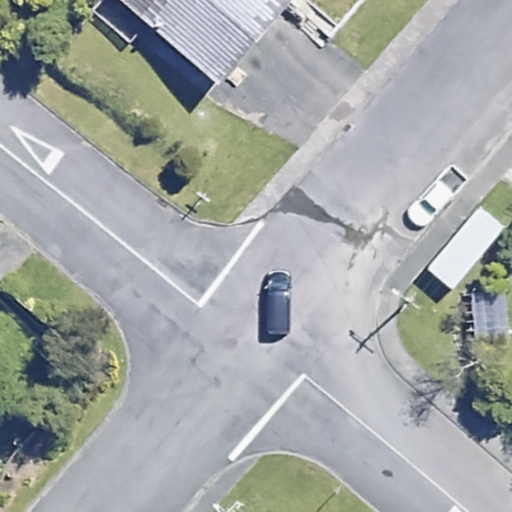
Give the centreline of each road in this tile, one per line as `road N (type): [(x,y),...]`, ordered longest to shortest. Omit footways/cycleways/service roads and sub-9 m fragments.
road 1 (residential): [(244,334),(511,25)]
road 2 (residential): [(0,157),(244,334)]
road 3 (residential): [(244,334),(443,511)]
road 4 (residential): [(93,511),(244,334)]
